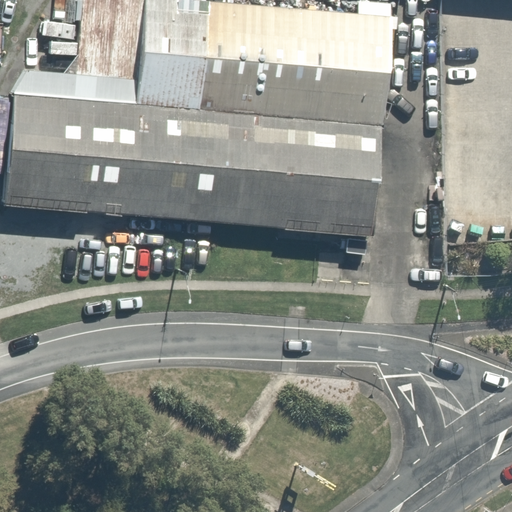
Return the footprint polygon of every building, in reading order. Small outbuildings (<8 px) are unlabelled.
[(134,79),(141,0),(79,0),(75,54),(61,72),(134,79)] [(194,108),(204,1),(195,0),(141,0),(134,79),(132,103),(194,108)] [(194,108),(378,124),(386,28),(387,16),(355,13),(204,1),(194,108)] [(355,13),(387,16),(388,3),(356,1),(355,13)] [(395,16),(387,16),(386,28),(394,29),(395,16)] [(24,69),(11,92),(132,103),(134,79),(61,72),(24,69)] [(132,103),(11,92),(1,203),(368,235),(378,124),(194,108),(132,103)]
